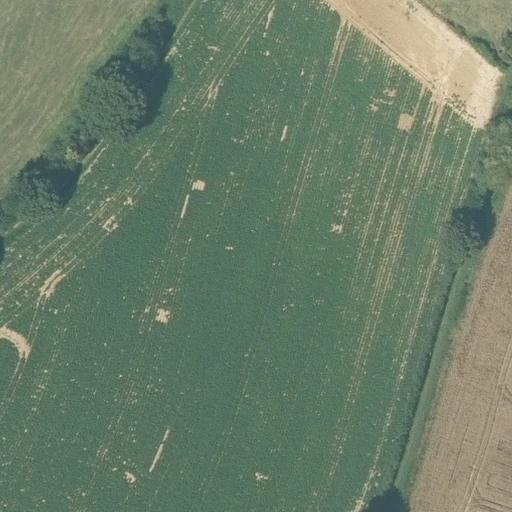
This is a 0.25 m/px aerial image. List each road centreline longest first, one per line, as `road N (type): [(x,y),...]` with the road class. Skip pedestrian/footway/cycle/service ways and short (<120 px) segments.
road 1 (track): [(511,125),(385,511)]
road 2 (track): [(190,0),(81,159),(0,235)]
